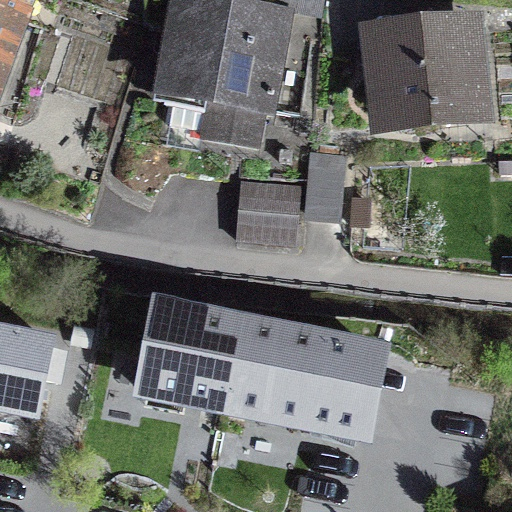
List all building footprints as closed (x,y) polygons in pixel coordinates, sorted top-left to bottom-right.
[(0,0),(0,14),(10,18),(16,0),(0,0)] [(204,132),(203,139),(257,148),(281,17),(182,0),(181,0),(165,94),(174,96),(169,126),(204,132)] [(0,61),(15,20),(10,18),(0,14),(0,61)] [(381,39),(389,123),(470,115),(462,32),(381,39)] [(310,154),(305,213),(340,216),(345,157),(310,154)] [(241,184),(237,241),(294,246),(299,189),(241,184)] [(143,395),(224,410),(240,331),(159,315),(143,395)] [(364,438),(380,358),(240,331),(224,410),(364,438)] [(0,411),(36,419),(51,346),(0,335),(0,411)]
